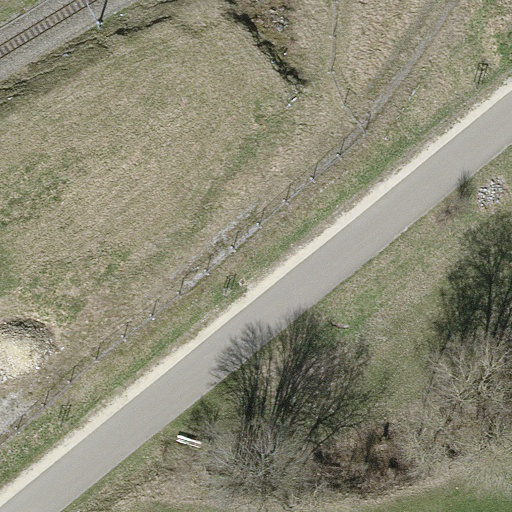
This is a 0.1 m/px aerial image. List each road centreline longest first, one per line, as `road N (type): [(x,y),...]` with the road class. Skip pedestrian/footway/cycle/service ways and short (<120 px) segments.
road 1 (unclassified): [(511,116),(26,511)]
road 2 (track): [(0,422),(193,285),(442,0)]
